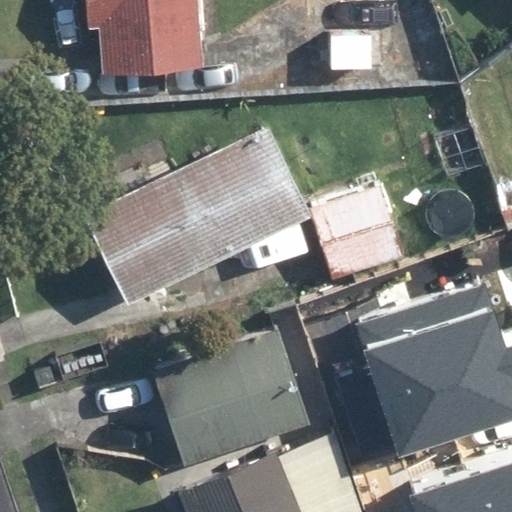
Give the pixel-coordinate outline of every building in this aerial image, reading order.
[(96,0),(100,65),(202,59),(198,0),(96,0)] [(383,0),(321,0),(310,0),(313,69),(386,67),(383,0)] [(306,210),(310,208),(267,118),(102,198),(147,292),(306,210)] [(406,251),(381,180),(310,205),(336,276),(406,251)] [(511,511),(511,346),(484,262),(324,314),(389,511),(511,511)] [(360,511),(283,319),(136,378),(189,511),(360,511)]
